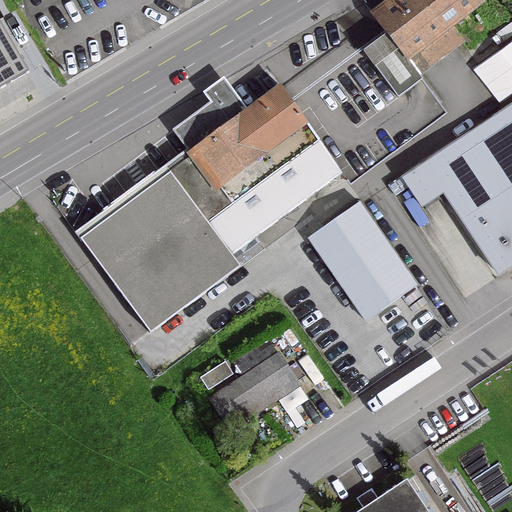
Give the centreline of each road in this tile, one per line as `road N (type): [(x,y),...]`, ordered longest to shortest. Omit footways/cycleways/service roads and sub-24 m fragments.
road 1 (primary): [(0,167),(280,0)]
road 2 (unclassified): [(273,511),(286,475),(511,329)]
